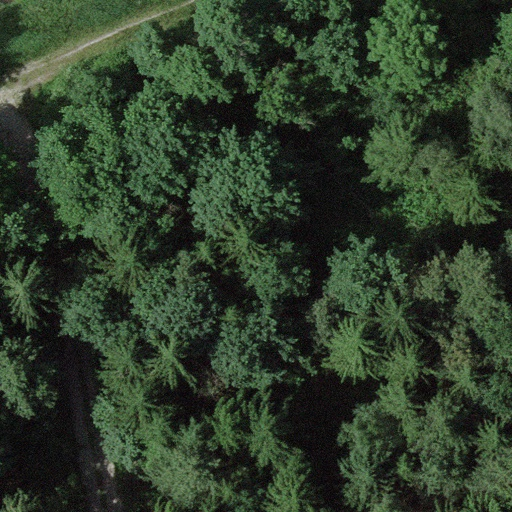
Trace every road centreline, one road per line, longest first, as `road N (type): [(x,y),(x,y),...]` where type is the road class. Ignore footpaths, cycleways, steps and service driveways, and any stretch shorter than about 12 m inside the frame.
road 1 (track): [(0,182),(77,511)]
road 2 (track): [(0,73),(202,0)]
